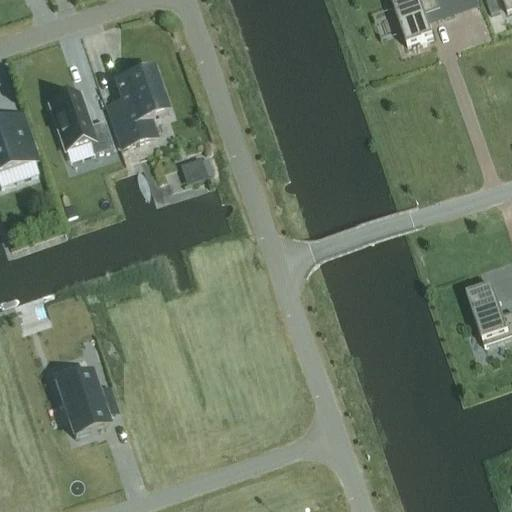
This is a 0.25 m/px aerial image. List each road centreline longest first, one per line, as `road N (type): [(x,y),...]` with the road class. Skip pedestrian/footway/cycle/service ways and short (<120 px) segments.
road 1 (tertiary): [(184,0),(277,269)]
road 2 (residential): [(511,187),(277,269)]
road 3 (residential): [(334,438),(122,511)]
road 4 (tertiary): [(277,269),(334,438)]
road 5 (residential): [(137,0),(0,47)]
